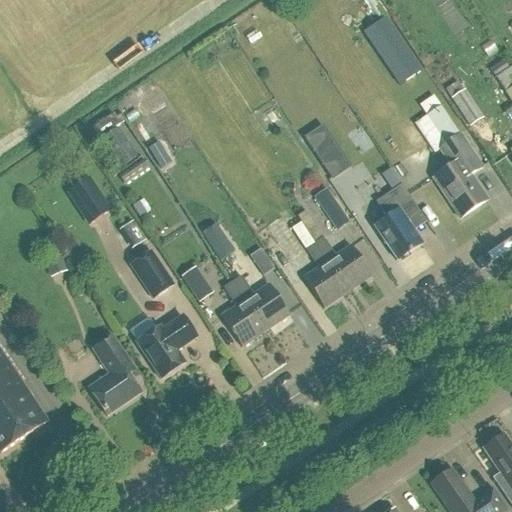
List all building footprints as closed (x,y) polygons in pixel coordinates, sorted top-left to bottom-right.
[(382,20),(361,35),(397,87),(419,73),(382,20)] [(503,62),(489,71),(495,80),(508,71),(503,62)] [(511,68),(508,71),(495,80),(505,96),(511,91),(511,68)] [(470,128),(484,118),(466,90),(452,100),(470,128)] [(426,119),(414,126),(434,156),(439,153),(460,139),(440,110),(426,119)] [(118,130),(97,144),(117,172),(137,158),(118,130)] [(336,157),(318,131),(304,141),(322,167),(336,157)] [(432,182),(460,222),(486,203),(469,179),(481,171),(460,139),(439,153),(450,170),(432,182)] [(158,145),(148,151),(160,171),(170,165),(158,145)] [(143,162),(119,178),(124,186),(149,169),(143,162)] [(79,201),(72,206),(83,225),(106,211),(85,176),(70,185),(79,201)] [(337,232),(350,223),(327,189),(314,198),(337,232)] [(400,189),(376,205),(387,222),(374,231),(397,265),(422,248),(406,225),(419,216),(400,189)] [(139,204),(132,208),(139,219),(146,215),(139,204)] [(297,223),(308,239),(315,234),(304,218),(297,223)] [(287,228),(300,248),(308,243),(295,223),(287,228)] [(132,224),(120,232),(133,251),(145,243),(132,224)] [(215,227),(201,237),(220,264),(234,254),(215,227)] [(314,247),(347,295),(371,279),(350,249),(335,260),(322,241),(314,247)] [(323,312),(347,295),(314,247),(305,253),(318,271),(302,282),(323,312)] [(153,301),(173,288),(150,255),(130,268),(153,301)] [(264,257),(253,264),(263,279),(274,272),(264,257)] [(60,258),(44,264),(49,277),(64,271),(60,258)] [(231,285),(265,333),(289,317),(268,287),(253,297),(240,279),(231,285)] [(211,296),(202,284),(190,292),(199,304),(211,296)] [(241,350),(265,333),(231,285),(223,290),(235,309),(220,320),(241,350)] [(196,340),(182,319),(161,333),(159,330),(136,346),(160,382),(184,366),(176,354),(196,340)] [(106,418),(140,396),(122,369),(129,365),(111,339),(91,352),(108,377),(87,391),(106,418)] [(0,455),(47,424),(0,354),(0,455)] [(511,451),(511,452),(502,438),(484,451),(500,475),(492,481),(511,509),(511,451)] [(473,505),(451,473),(430,487),(447,511),(505,511),(491,492),(473,505)]
